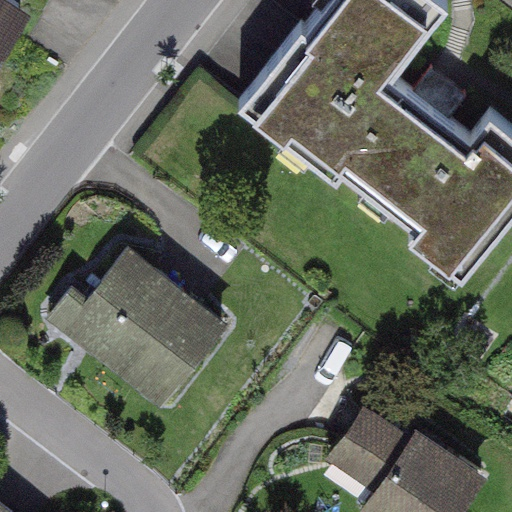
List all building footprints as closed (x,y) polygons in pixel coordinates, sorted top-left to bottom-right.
[(449,0),(323,0),(244,103),(470,277),(511,222),(511,181),(384,83),(449,0)] [(0,58),(22,22),(0,8),(0,58)] [(237,317),(147,250),(74,347),(163,414),(237,317)] [(470,511),(491,479),(372,405),(324,482),(371,511),(470,511)] [(0,511),(26,511),(0,492),(0,511)]
